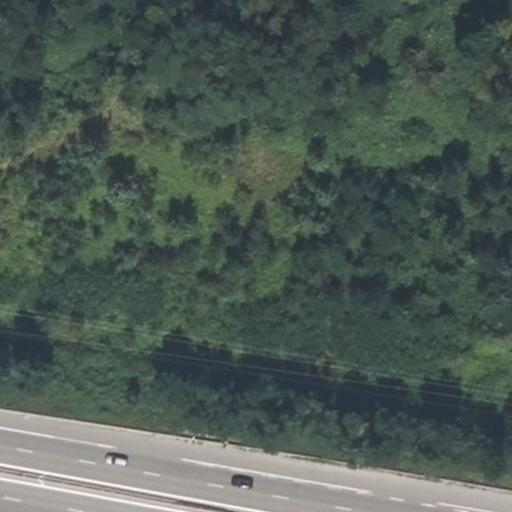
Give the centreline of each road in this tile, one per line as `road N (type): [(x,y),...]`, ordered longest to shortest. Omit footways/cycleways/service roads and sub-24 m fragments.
road 1 (track): [(0,327),(337,382),(441,377),(511,342)]
road 2 (trunk): [(378,511),(0,445)]
